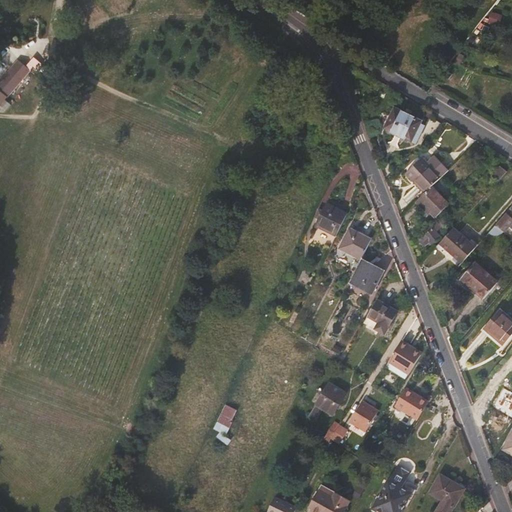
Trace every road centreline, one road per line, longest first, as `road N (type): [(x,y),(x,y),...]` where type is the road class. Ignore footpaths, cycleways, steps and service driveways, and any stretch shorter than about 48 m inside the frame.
road 1 (residential): [(503,511),(325,50)]
road 2 (track): [(283,140),(247,150),(74,69),(53,48)]
road 3 (residential): [(325,50),(360,61),(511,152)]
road 4 (track): [(0,115),(30,117),(38,109),(59,0)]
road 5 (track): [(319,40),(257,76),(214,130)]
